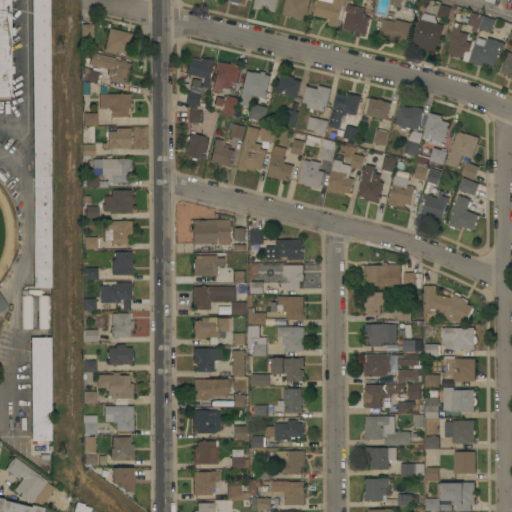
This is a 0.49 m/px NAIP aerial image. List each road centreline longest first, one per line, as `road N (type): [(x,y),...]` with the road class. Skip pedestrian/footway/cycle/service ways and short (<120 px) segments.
road 1 (tertiary): [(164,511),(161,0)]
road 2 (residential): [(511,109),(382,68),(86,2)]
road 3 (residential): [(508,511),(505,106)]
road 4 (residential): [(506,283),(411,243),(164,181)]
road 5 (residential): [(337,511),(336,224)]
